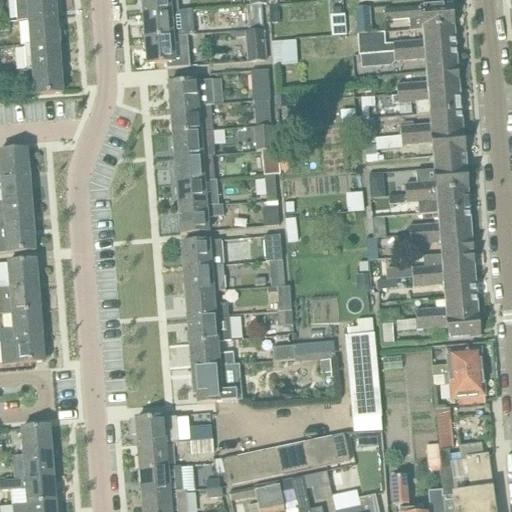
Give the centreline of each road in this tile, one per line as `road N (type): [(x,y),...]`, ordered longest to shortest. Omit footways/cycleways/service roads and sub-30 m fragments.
road 1 (residential): [(102,511),(77,193),(106,91),(100,0)]
road 2 (residential): [(511,312),(484,0)]
